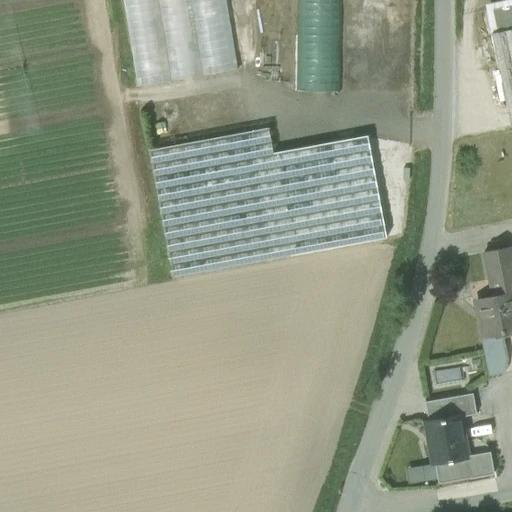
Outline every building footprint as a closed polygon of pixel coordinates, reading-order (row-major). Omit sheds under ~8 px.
[(225,0),(122,0),(137,87),(237,70),(225,0)] [(341,0),(297,0),(295,91),(340,92),(341,0)] [(511,5),(485,11),(490,34),(511,29),(511,5)] [(511,29),(490,34),(511,131),(511,130),(511,29)] [(268,129),(149,151),(172,278),(385,238),(367,137),(272,154),(268,129)] [(511,269),(508,250),(481,255),(489,297),(511,292),(511,295),(511,269)] [(489,297),(476,300),(480,319),(475,320),(479,341),(481,341),(503,337),(511,334),(511,295),(511,292),(489,297)] [(503,337),(481,341),(488,377),(505,373),(507,359),(503,337)] [(430,383),(461,382),(461,367),(429,368),(430,383)] [(472,394),(424,402),(428,421),(460,416),(460,417),(475,414),(472,394)] [(428,421),(424,422),(432,464),(434,464),(438,484),(493,474),(489,452),(467,456),(460,417),(460,416),(428,421)]
